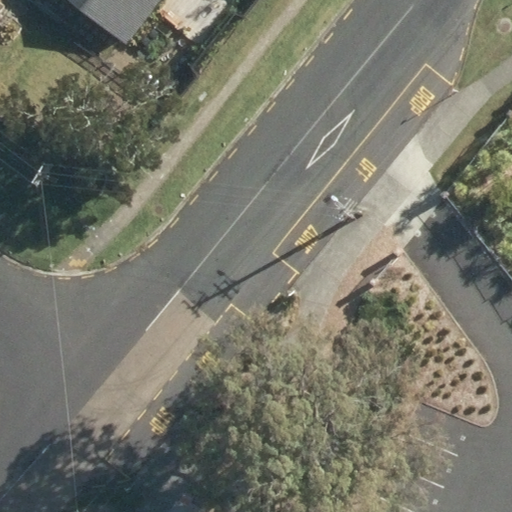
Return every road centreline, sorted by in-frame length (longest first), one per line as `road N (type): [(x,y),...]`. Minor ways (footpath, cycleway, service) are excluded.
road 1 (residential): [(414,0),(117,365)]
road 2 (residential): [(117,365),(0,499)]
road 3 (residential): [(0,282),(117,365)]
